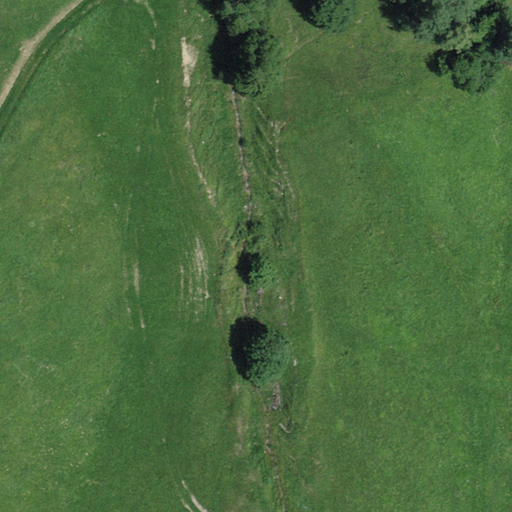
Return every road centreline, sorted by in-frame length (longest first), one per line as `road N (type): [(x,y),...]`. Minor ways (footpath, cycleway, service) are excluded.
road 1 (track): [(175,0),(187,135),(215,205),(248,221)]
road 2 (track): [(0,117),(41,38),(82,0)]
